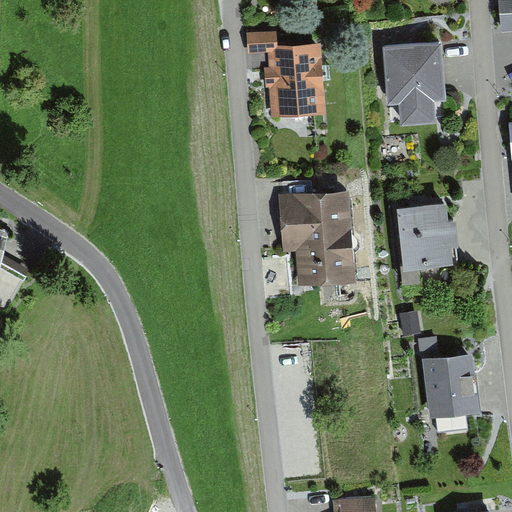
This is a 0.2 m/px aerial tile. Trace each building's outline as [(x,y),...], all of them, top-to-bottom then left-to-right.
[(511,0),(500,0),(503,32),(511,31),(511,0)] [(327,113),(322,41),(278,45),(277,31),(248,33),(249,54),(268,53),(273,117),(327,113)] [(443,42),(384,46),(388,105),(400,104),(402,125),(438,122),(437,101),(447,100),(443,42)] [(312,180),(279,183),(284,251),(297,250),(299,286),(357,281),(350,190),(313,192),(312,180)] [(449,219),(447,202),(398,208),(405,270),(454,264),(452,248),(460,247),(457,218),(449,219)] [(0,308),(9,310),(26,276),(3,263),(8,240),(0,238),(0,308)] [(419,311),(400,313),(403,336),(422,333),(419,311)] [(482,412),(474,352),(423,358),(431,418),(482,412)] [(334,511),(378,511),(377,496),(334,500),(334,511)]
